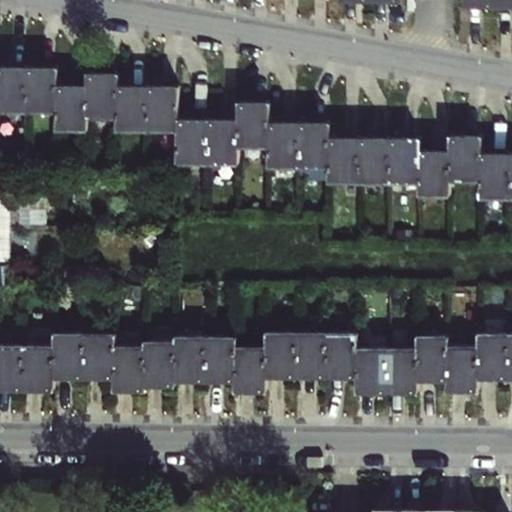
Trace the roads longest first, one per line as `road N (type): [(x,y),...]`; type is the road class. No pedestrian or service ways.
road 1 (residential): [(0,439),(511,444)]
road 2 (residential): [(50,0),(511,79)]
